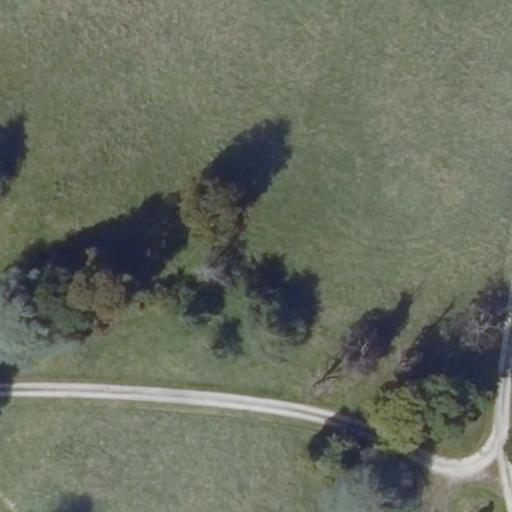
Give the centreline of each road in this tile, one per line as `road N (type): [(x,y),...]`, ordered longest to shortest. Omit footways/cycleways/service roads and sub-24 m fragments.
road 1 (unclassified): [(0,394),(315,416),(373,438),(444,484)]
road 2 (unclassified): [(494,433),(511,285)]
